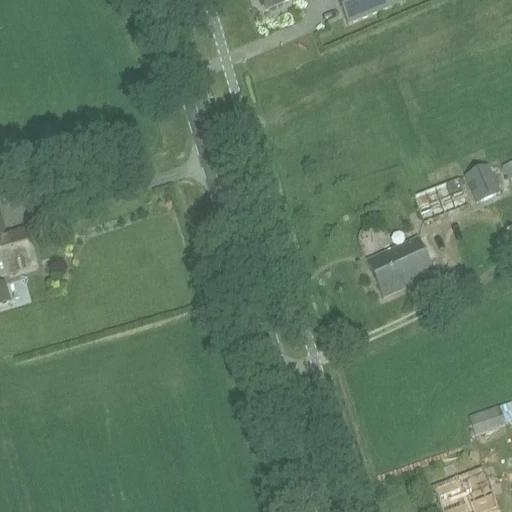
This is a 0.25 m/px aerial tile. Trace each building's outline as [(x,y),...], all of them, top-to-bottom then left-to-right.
[(262,0),(266,11),(292,0),(262,0)] [(337,0),(348,27),(401,6),(398,0),(337,0)] [(511,190),(511,163),(502,168),(511,190)] [(476,205),(500,194),(488,167),(465,178),(476,205)] [(424,225),(469,208),(458,181),(413,199),(424,225)] [(5,237),(0,220),(0,277),(35,267),(25,232),(5,237)] [(383,300),(434,277),(418,240),(366,263),(383,300)] [(4,284),(0,285),(0,306),(9,304),(4,284)] [(511,423),(511,404),(499,409),(499,408),(468,419),(475,438),(505,428),(504,426),(511,423)] [(439,511),(490,511),(497,510),(482,470),(431,490),(439,511)]
